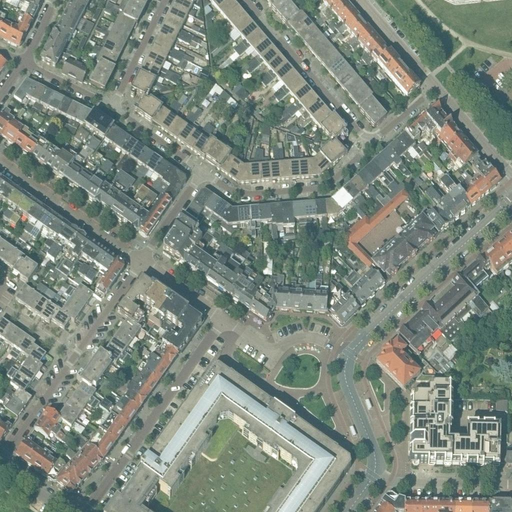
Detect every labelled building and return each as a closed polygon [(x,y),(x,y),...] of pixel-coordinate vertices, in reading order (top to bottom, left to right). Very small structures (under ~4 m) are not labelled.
[(6,4),(4,9),(5,10),(9,12),(15,15),(19,17),(32,23),(43,0),(42,0),(27,0),(24,7),(22,6),(20,11),(17,10),(10,6),(6,4)] [(72,0),(71,3),(85,10),(90,0),(72,0)] [(137,25),(147,5),(135,0),(132,0),(124,18),(137,25)] [(189,10),(192,5),(182,0),(177,0),(174,8),(187,15),(187,16),(193,18),(195,13),(189,10)] [(214,0),(212,2),(220,11),(232,1),(230,0),(214,0)] [(266,0),(269,3),(268,4),(271,8),(280,0),(266,0)] [(276,14),(287,5),(284,2),(286,0),(280,0),(271,8),(276,14)] [(315,10),(314,11),(315,12),(315,13),(320,18),(321,19),(334,7),(338,3),(339,4),(344,0),(343,0),(327,0),(324,3),(327,7),(322,12),(319,14),(315,10)] [(334,7),(321,19),(322,21),(324,24),(327,27),(331,24),(327,20),(334,14),(337,18),(350,7),(344,0),(339,4),(338,3),(334,7)] [(220,11),(227,19),(238,9),(232,1),(220,11)] [(71,3),(64,17),(78,24),(85,10),(71,3)] [(114,6),(108,3),(105,9),(116,14),(118,11),(113,9),(114,6)] [(281,20),(292,10),(287,5),(276,14),(281,20)] [(331,24),(327,27),(329,29),(333,34),(334,34),(348,23),(347,22),(351,18),(353,20),(357,16),(350,7),(337,18),(341,22),(336,26),(333,22),(331,24)] [(174,8),(169,19),(182,25),(187,16),(187,15),(174,8)] [(116,14),(105,9),(104,12),(115,17),(116,14)] [(234,28),(235,29),(247,19),(238,9),(227,19),(234,28)] [(299,13),(296,15),(292,10),(281,20),(286,25),(299,13)] [(206,23),(214,16),(210,11),(205,16),(206,23)] [(294,32),(306,21),(299,13),(286,25),(289,29),(290,28),(293,31),(294,32)] [(10,25),(4,22),(0,30),(0,38),(6,42),(15,26),(16,23),(19,17),(15,15),(10,25)] [(137,25),(124,18),(121,16),(116,26),(131,33),(133,29),(135,29),(137,25)] [(348,23),(334,34),(336,37),(340,42),(344,39),(340,35),(347,30),(350,34),(363,23),(357,16),(353,20),(351,18),(347,22),(348,23)] [(15,26),(6,42),(17,47),(20,46),(26,34),(32,23),(19,17),(16,23),(21,26),(19,29),(15,26)] [(64,17),(57,31),(70,38),(71,38),(78,24),(64,17)] [(201,41),(179,31),(182,25),(169,19),(164,28),(191,41),(199,45),(201,41)] [(247,19),(235,29),(241,36),(253,26),(247,19)] [(83,20),(81,25),(91,31),(94,25),(83,20)] [(300,40),(313,29),(306,21),(294,32),(300,40)] [(347,43),(344,46),(347,50),(361,38),(360,37),(365,34),(366,35),(371,31),(363,23),(350,34),(354,38),(348,43),(347,43)] [(109,30),(104,27),(102,31),(126,43),(131,33),(116,26),(112,24),(109,30)] [(81,25),(78,31),(89,36),(91,31),(81,25)] [(234,50),(228,55),(230,58),(236,53),(259,34),(253,26),(241,36),(245,40),(234,50)] [(122,52),(126,43),(102,31),(96,28),(95,31),(105,36),(102,42),(107,44),(122,52)] [(173,44),(175,39),(189,45),(191,41),(164,28),(160,37),(173,44)] [(307,48),(320,37),(313,29),(300,40),(307,48)] [(55,31),(48,45),(63,53),(70,38),(57,31),(55,31)] [(361,38),(347,50),(349,52),(352,49),(353,51),(360,45),(363,49),(376,38),(371,31),(366,35),(365,34),(360,37),(361,38)] [(259,34),(236,53),(239,57),(245,52),(251,47),(254,51),(265,41),(259,34)] [(329,38),(324,42),(320,37),(307,48),(314,55),(336,37),(334,34),(333,34),(329,38)] [(191,63),(193,59),(171,49),(173,44),(160,37),(155,46),(187,62),(191,63)] [(336,37),(314,55),(321,63),(333,53),(339,48),(334,43),(336,41),(341,46),(343,45),(340,42),(336,37)] [(362,61),(359,63),(360,65),(374,53),(373,53),(378,49),(379,50),(384,46),(376,38),(363,49),(367,53),(360,59),(362,61)] [(254,58),(247,65),(250,68),(272,49),(265,41),(254,51),(258,55),(254,58)] [(95,46),(93,49),(99,52),(102,54),(117,61),(122,52),(107,44),(104,50),(95,46)] [(55,67),(63,53),(48,45),(41,60),(45,62),(45,64),(50,66),(51,65),(55,67)] [(217,48),(215,45),(209,50),(210,54),(217,48)] [(150,56),(164,62),(167,57),(180,63),(177,69),(183,71),(187,62),(155,46),(150,56)] [(374,53),(360,65),(362,67),(365,64),(366,66),(373,60),(377,64),(390,53),(384,46),(379,50),(378,49),(373,53),(374,53)] [(102,54),(99,52),(93,49),(92,52),(96,55),(93,61),(97,64),(114,72),(115,70),(113,70),(117,61),(102,54)] [(250,68),(246,71),(249,75),(257,68),(264,62),(268,66),(279,57),(272,49),(250,68)] [(347,50),(338,58),(333,53),(321,63),(327,71),(340,60),(344,56),(349,52),(347,50)] [(79,56),(68,51),(66,54),(70,56),(76,59),(77,60),(79,56)] [(230,58),(214,72),(217,76),(239,57),(236,53),(230,58)] [(390,53),(377,64),(390,79),(392,81),(405,70),(390,53)] [(162,67),(164,62),(150,56),(145,66),(177,81),(179,77),(161,68),(162,67)] [(271,70),(260,80),(263,83),(285,64),(279,57),(268,66),(271,70)] [(63,71),(61,74),(70,78),(73,80),(82,84),(83,82),(89,70),(82,67),(84,63),(82,62),(80,66),(76,65),(78,60),(77,60),(76,59),(74,63),(68,60),(63,71)] [(327,71),(334,79),(347,68),(342,63),(340,60),(327,71)] [(94,79),(91,85),(104,92),(114,72),(97,64),(91,78),(94,79)] [(285,64),(263,83),(266,87),(277,77),(280,81),(292,72),(291,71),(285,64)] [(163,79),(175,85),(177,81),(145,66),(141,76),(154,82),(157,77),(163,80),(163,79)] [(353,76),(347,68),(334,79),(341,87),(353,76)] [(203,70),(199,79),(206,83),(210,73),(203,70)] [(390,79),(382,87),(385,90),(393,83),(407,99),(419,88),(420,87),(405,70),(392,81),(390,79)] [(275,93),(273,95),(275,99),(276,99),(299,79),(292,72),(280,81),(284,86),(275,93)] [(130,95),(130,96),(133,98),(134,97),(136,93),(144,97),(146,94),(149,95),(155,83),(154,82),(141,76),(140,75),(130,95)] [(341,87),(348,95),(360,84),(353,76),(341,87)] [(299,79),(276,99),(279,102),(290,92),(294,97),(305,87),(304,86),(299,79)] [(360,84),(348,95),(354,103),(367,92),(372,88),(376,84),(373,80),(369,84),(364,88),(360,84)] [(26,81),(14,99),(21,104),(27,100),(25,99),(26,97),(31,100),(37,86),(26,81)] [(240,84),(231,91),(234,94),(242,88),(243,88),(240,84)] [(215,85),(209,94),(213,97),(216,93),(219,88),(215,85)] [(47,91),(37,86),(31,100),(35,103),(31,111),(35,114),(41,100),(41,99),(43,96),(45,96),(47,91)] [(282,114),(280,116),(282,119),(311,94),(305,87),(294,97),(297,101),(282,114)] [(242,88),(234,94),(242,101),(249,95),(242,88)] [(41,100),(35,114),(36,114),(39,116),(43,119),(45,116),(40,114),(43,107),(48,109),(55,95),(47,91),(45,96),(43,96),(41,99),(41,100)] [(354,103),(361,110),(370,102),(371,102),(374,100),(367,92),(354,103)] [(282,119),(279,122),(281,125),(282,126),(298,112),(301,116),(318,102),(311,94),(282,119)] [(45,116),(43,119),(45,121),(48,123),(51,125),(59,109),(59,108),(60,104),(62,105),(65,100),(55,95),(48,109),(53,111),(49,119),(45,116)] [(178,104),(160,128),(169,135),(177,123),(172,120),(188,98),(183,95),(178,104)] [(59,109),(51,125),(60,131),(62,126),(57,123),(61,115),(66,118),(73,104),(65,100),(62,105),(60,104),(59,108),(59,109)] [(160,111),(152,123),(160,128),(178,104),(174,101),(165,115),(161,112),(161,111),(160,111)] [(135,107),(133,109),(133,110),(152,123),(160,111),(150,104),(149,105),(144,102),(139,109),(136,107),(135,107)] [(318,102),(301,116),(305,120),(310,116),(313,119),(324,110),(318,102)] [(370,102),(361,110),(359,111),(374,129),(385,119),(371,102),(370,102)] [(62,126),(60,131),(68,137),(77,118),(78,118),(80,114),(79,113),(81,108),(73,104),(66,118),(71,120),(68,126),(63,123),(62,126)] [(435,106),(417,123),(426,134),(430,138),(431,137),(435,141),(437,139),(438,139),(452,126),(444,116),(435,106)] [(177,123),(169,135),(177,140),(199,109),(195,107),(182,126),(177,123)] [(93,114),(81,108),(79,113),(80,114),(78,118),(77,118),(68,137),(72,139),(79,124),(84,127),(93,114)] [(199,109),(177,140),(185,146),(193,135),(189,131),(194,124),(202,112),(199,109)] [(313,119),(321,129),(333,119),(324,110),(313,119)] [(16,118),(5,111),(0,118),(0,136),(1,137),(2,136),(3,137),(16,118)] [(12,144),(13,144),(23,131),(17,127),(21,121),(19,120),(24,113),(21,111),(16,118),(3,137),(7,140),(8,142),(10,144),(12,144)] [(84,127),(74,141),(81,146),(84,142),(85,143),(89,138),(90,139),(104,120),(94,113),(93,114),(84,127)] [(41,125),(44,120),(35,114),(32,119),(41,125)] [(280,116),(272,123),(273,123),(275,125),(279,122),(282,119),(280,116)] [(321,129),(329,140),(332,137),(335,141),(341,135),(344,138),(345,138),(348,136),(348,135),(333,118),(333,119),(321,129)] [(113,127),(104,120),(90,139),(92,140),(88,146),(90,147),(87,150),(92,154),(94,155),(104,140),(113,128),(113,127)] [(417,123),(404,134),(414,145),(426,134),(417,123)] [(193,135),(185,146),(194,152),(211,127),(207,124),(198,138),(193,135)] [(268,127),(263,125),(259,143),(268,145),(268,127)] [(452,126),(438,139),(446,149),(461,136),(452,126)] [(211,127),(194,152),(202,157),(215,138),(214,138),(210,136),(211,134),(215,129),(211,127)] [(98,150),(94,155),(96,156),(102,161),(115,142),(115,141),(117,138),(119,138),(122,134),(113,128),(104,140),(109,143),(102,153),(98,150)] [(22,150),(23,151),(36,132),(32,130),(31,130),(29,132),(25,129),(23,131),(13,144),(18,148),(17,149),(21,152),(22,150)] [(36,132),(23,151),(24,152),(23,153),(27,156),(28,155),(32,158),(42,144),(48,135),(46,133),(43,137),(37,133),(36,132)] [(293,143),(295,142),(293,136),(285,133),(286,143),(293,143)] [(102,161),(106,163),(116,149),(121,152),(129,139),(122,134),(119,138),(117,138),(115,141),(115,142),(102,161)] [(418,155),(421,153),(421,152),(414,145),(404,134),(401,138),(400,138),(399,138),(397,139),(397,141),(396,142),(407,153),(412,148),(418,155)] [(314,148),(311,150),(312,151),(318,157),(329,168),(329,169),(347,153),(347,152),(345,149),(345,138),(344,138),(341,135),(335,141),(335,145),(332,147),(330,146),(321,154),(316,148),(315,149),(314,148)] [(296,146),(302,144),(299,138),(298,138),(293,136),(295,142),(296,146)] [(461,136),(446,149),(451,154),(449,154),(453,159),(469,145),(461,136)] [(202,157),(201,158),(205,161),(206,159),(209,161),(208,162),(213,166),(214,165),(217,167),(216,168),(220,171),(220,170),(228,159),(229,157),(221,152),(220,151),(215,147),(219,141),(215,138),(202,157)] [(231,147),(235,141),(230,138),(226,144),(231,147)] [(129,139),(121,152),(125,155),(115,170),(117,171),(118,172),(132,153),(131,153),(134,149),(136,150),(139,145),(129,139)] [(302,139),(302,140),(304,145),(307,144),(308,147),(311,146),(309,141),(302,139)] [(64,155),(61,158),(52,172),(64,180),(77,161),(71,157),(70,160),(67,158),(71,152),(72,154),(74,151),(76,152),(81,146),(74,141),(73,141),(70,145),(64,154),(64,155)] [(388,149),(398,161),(403,156),(410,163),(413,160),(407,153),(396,142),(392,146),(390,146),(388,147),(388,149)] [(61,152),(64,154),(70,145),(67,143),(61,152)] [(422,152),(426,149),(421,143),(416,146),(422,152)] [(51,171),(52,172),(61,158),(56,154),(57,153),(49,147),(47,148),(42,144),(32,158),(33,158),(34,161),(37,161),(47,168),(48,171),(51,171)] [(281,144),(277,144),(277,148),(280,180),(289,180),(288,165),(283,165),(281,144)] [(118,172),(121,174),(122,175),(132,160),(137,163),(146,151),(139,145),(136,150),(134,149),(131,153),(132,153),(118,172)] [(453,159),(451,160),(455,164),(460,169),(462,167),(466,164),(477,154),(469,145),(453,159)] [(288,165),(289,180),(299,179),(297,155),(296,146),(293,147),(292,147),(293,160),(288,160),(288,165)] [(269,158),(268,159),(269,181),(280,180),(277,148),(272,148),(273,156),(273,160),(274,160),(274,165),(269,165),(269,158)] [(77,161),(64,180),(68,183),(68,185),(72,188),(74,187),(83,174),(78,171),(83,164),(84,165),(92,154),(87,150),(86,149),(77,161)] [(253,160),(247,160),(248,168),(249,183),(259,182),(257,156),(258,150),(255,149),(253,158),(253,160)] [(410,174),(398,161),(388,149),(383,154),(381,153),(380,155),(380,157),(379,158),(389,169),(393,165),(402,175),(402,174),(404,176),(408,176),(410,174)] [(258,150),(257,156),(259,182),(269,181),(268,159),(262,159),(262,150),(258,150)] [(424,150),(421,153),(429,161),(430,163),(433,160),(424,150)] [(155,157),(146,151),(137,163),(142,166),(131,181),(135,184),(148,165),(147,164),(150,161),(152,161),(155,157)] [(228,159),(220,170),(228,176),(237,165),(242,157),(238,154),(233,162),(228,159)] [(485,164),(477,154),(466,164),(477,176),(483,171),(480,168),(485,164)] [(299,179),(308,178),(307,163),(302,163),(301,155),(297,155),(299,179)] [(83,174),(74,187),(79,191),(79,193),(82,195),(84,194),(93,181),(89,178),(91,176),(93,172),(94,172),(102,161),(96,156),(83,174)] [(135,184),(138,186),(141,183),(149,171),(153,175),(162,162),(155,157),(152,161),(150,161),(147,164),(148,165),(135,184)] [(318,157),(312,163),(319,177),(329,168),(318,157)] [(398,187),(394,182),(385,173),(389,169),(379,158),(372,164),(376,168),(374,169),(378,173),(378,172),(390,185),(399,194),(403,190),(406,188),(402,183),(398,187)] [(424,172),(432,164),(430,163),(429,161),(421,169),(424,172)] [(148,193),(149,194),(152,196),(162,183),(172,169),(162,162),(153,175),(151,178),(156,181),(148,193)] [(93,181),(84,194),(89,198),(89,200),(92,202),(94,202),(95,202),(104,189),(105,188),(109,183),(105,180),(112,171),(115,173),(117,171),(115,170),(110,166),(106,163),(95,179),(93,181)] [(308,178),(319,177),(312,163),(307,163),(308,178)] [(399,194),(390,185),(378,172),(378,173),(374,169),(376,168),(372,164),(364,171),(374,183),(378,179),(391,193),(387,197),(391,201),(398,195),(399,194)] [(480,168),(483,171),(477,176),(477,177),(490,191),(491,190),(491,191),(496,187),(495,186),(500,181),(485,164),(480,168)] [(228,176),(239,184),(242,169),(237,165),(228,176)] [(443,167),(439,171),(443,176),(447,172),(443,167)] [(248,168),(242,169),(239,184),(249,183),(248,168)] [(185,178),(172,169),(162,183),(170,188),(165,196),(173,201),(186,182),(185,178)] [(415,179),(424,172),(421,169),(412,176),(415,179)] [(364,171),(356,178),(384,208),(389,204),(391,201),(387,197),(383,200),(370,186),(374,183),(364,171)] [(439,171),(435,174),(439,177),(436,180),(448,194),(444,198),(447,202),(460,217),(471,208),(458,193),(447,180),(443,176),(439,171)] [(128,179),(122,175),(121,174),(116,181),(113,186),(114,187),(110,192),(105,188),(104,189),(95,202),(96,203),(95,204),(99,208),(100,206),(106,210),(128,179)] [(465,174),(461,177),(480,199),(490,191),(477,177),(471,182),(465,174)] [(471,208),(480,199),(461,177),(457,180),(464,188),(458,193),(471,208)] [(377,207),(372,210),(376,215),(384,208),(356,178),(349,185),(360,196),(364,192),(377,207)] [(110,215),(115,219),(126,204),(121,200),(124,195),(126,196),(129,190),(130,190),(135,184),(131,181),(128,179),(106,210),(111,214),(110,215)] [(406,188),(409,192),(415,186),(412,182),(406,188)] [(148,219),(138,233),(144,237),(148,236),(157,224),(169,207),(173,201),(165,196),(170,188),(162,183),(152,196),(157,199),(161,202),(148,219)] [(6,184),(0,192),(0,204),(2,202),(7,205),(17,191),(6,184)] [(360,196),(349,185),(342,191),(358,209),(365,202),(360,196)] [(149,194),(148,193),(143,189),(142,189),(138,196),(135,201),(136,202),(132,208),(126,204),(115,219),(121,223),(122,222),(127,225),(149,194)] [(394,209),(408,196),(403,190),(399,194),(398,195),(391,201),(389,204),(394,209)] [(8,211),(3,218),(7,221),(5,225),(7,226),(27,198),(17,191),(7,205),(11,208),(9,212),(8,211)] [(209,200),(211,196),(205,191),(201,192),(197,199),(207,206),(210,202),(209,200)] [(349,206),(352,209),(361,220),(365,217),(358,209),(342,191),(338,195),(336,195),(335,196),(334,198),(335,198),(332,201),(342,212),(344,214),(346,212),(344,210),(349,206)] [(429,192),(424,196),(434,208),(450,226),(460,217),(447,202),(444,198),(438,191),(434,195),(430,191),(429,192)] [(157,199),(152,196),(149,194),(127,225),(133,229),(132,231),(136,234),(137,232),(138,233),(148,219),(143,215),(146,210),(148,211),(151,206),(152,206),(157,199)] [(221,203),(213,197),(211,196),(209,200),(210,202),(207,206),(203,211),(200,216),(203,219),(204,217),(209,220),(212,215),(221,203)] [(27,198),(7,226),(9,228),(11,224),(16,227),(21,220),(20,220),(23,216),(27,219),(37,205),(27,198)] [(207,206),(197,199),(193,204),(203,211),(207,206)] [(330,202),(325,203),(326,218),(337,217),(342,212),(332,201),(330,202)] [(212,215),(209,219),(219,226),(221,222),(230,209),(221,203),(212,215)] [(328,237),(326,218),(325,203),(315,204),(316,219),(322,218),(323,231),(317,231),(318,238),(328,237)] [(203,211),(193,204),(190,209),(200,216),(203,211)] [(304,204),(292,205),(294,221),(299,220),(299,225),(299,227),(305,227),(305,233),(306,233),(306,231),(304,204)] [(315,204),(304,204),(306,231),(306,233),(310,232),(310,226),(310,224),(312,224),(311,219),(316,219),(315,204)] [(355,246),(394,209),(389,204),(346,245),(351,250),(355,246)] [(23,233),(19,239),(23,242),(25,244),(27,241),(47,212),(37,205),(27,219),(32,223),(29,227),(28,226),(23,233)] [(294,221),(292,205),(281,206),(283,227),(283,228),(294,227),(294,221)] [(276,227),(283,227),(281,206),(270,207),(272,233),(273,242),(277,241),(276,227)] [(259,208),(260,224),(267,223),(268,233),(272,233),(270,207),(259,208)] [(250,214),(248,215),(248,220),(249,219),(251,239),(261,238),(260,224),(259,208),(249,209),(250,214)] [(420,214),(431,226),(439,235),(449,226),(434,208),(428,213),(425,210),(420,214)] [(200,216),(190,209),(183,218),(194,225),(200,216)] [(221,222),(219,226),(223,229),(232,235),(234,232),(239,231),(238,225),(237,210),(232,211),(230,209),(221,222)] [(249,209),(237,210),(238,225),(245,225),(247,245),(252,245),(251,239),(249,219),(248,220),(248,215),(250,214),(249,209)] [(47,212),(27,241),(29,242),(32,239),(36,242),(41,235),(45,238),(58,220),(47,212)] [(164,251),(163,253),(174,261),(186,245),(197,228),(193,225),(194,225),(183,218),(163,247),(164,251)] [(49,240),(45,246),(51,250),(68,227),(58,220),(45,238),(49,240)] [(428,245),(435,238),(430,233),(431,231),(432,231),(431,230),(430,228),(422,220),(373,264),(377,269),(379,271),(379,270),(389,281),(393,277),(397,273),(408,261),(416,255),(428,245)] [(359,226),(362,229),(367,224),(366,223),(364,221),(359,226)] [(342,223),(343,236),(345,236),(351,230),(344,223),(342,223)] [(359,226),(353,231),(356,234),(362,229),(359,226)] [(431,226),(430,228),(431,230),(432,231),(431,231),(430,233),(435,238),(439,235),(431,226)] [(54,262),(62,250),(61,250),(62,248),(67,252),(79,235),(68,227),(51,250),(47,257),(54,262)] [(186,245),(174,261),(178,264),(180,262),(184,265),(206,234),(201,231),(195,239),(193,238),(191,242),(192,243),(189,247),(186,245)] [(219,236),(214,232),(210,237),(217,242),(219,238),(219,236)] [(217,242),(210,237),(207,235),(206,234),(184,265),(189,269),(190,271),(193,273),(195,273),(205,259),(200,256),(204,250),(205,251),(211,242),(215,245),(217,242)] [(75,265),(77,262),(81,257),(91,243),(79,235),(67,252),(55,269),(67,277),(75,265)] [(511,246),(505,239),(494,249),(509,266),(511,263),(511,246)] [(306,242),(305,250),(311,250),(318,249),(318,241),(312,241),(306,242)] [(217,242),(215,245),(219,247),(213,257),(214,258),(210,263),(205,259),(195,273),(206,281),(228,250),(217,242)] [(9,261),(6,265),(14,271),(15,271),(22,261),(23,261),(24,259),(19,256),(24,249),(27,245),(25,245),(23,243),(21,246),(13,257),(14,258),(11,261),(9,261)] [(80,286),(84,280),(104,252),(91,243),(81,257),(87,261),(84,266),(77,262),(75,265),(82,268),(77,275),(78,275),(73,282),(80,286)] [(348,249),(343,243),(335,251),(341,256),(348,249)] [(0,258),(0,260),(6,265),(9,261),(11,261),(14,258),(13,257),(21,246),(17,244),(12,251),(8,247),(0,258)] [(266,277),(271,277),(272,244),(264,244),(263,274),(266,277)] [(355,246),(351,250),(368,268),(372,264),(355,246)] [(482,259),(489,267),(504,284),(508,281),(504,277),(501,276),(501,277),(499,275),(509,266),(494,249),(482,259)] [(206,281),(208,283),(207,284),(216,290),(235,264),(230,261),(235,254),(228,250),(206,281)] [(243,250),(238,257),(244,261),(245,261),(248,256),(249,255),(243,250)] [(107,275),(117,261),(104,252),(84,280),(91,285),(101,271),(107,275)] [(41,265),(50,270),(52,267),(47,264),(49,261),(46,258),(41,265)] [(482,259),(461,277),(474,292),(487,280),(482,274),(489,267),(482,259)] [(37,271),(23,261),(22,261),(15,271),(14,271),(12,274),(14,275),(11,278),(17,282),(20,279),(27,284),(37,271)] [(123,266),(117,261),(107,275),(93,296),(101,301),(123,270),(123,266)] [(246,273),(247,271),(251,265),(244,261),(240,267),(235,264),(216,290),(225,297),(227,295),(229,297),(246,273)] [(356,275),(374,293),(378,289),(380,289),(385,285),(367,267),(361,272),(360,271),(356,275)] [(246,273),(229,297),(240,304),(258,278),(247,271),(246,273)] [(353,290),(365,302),(369,298),(371,298),(374,295),(374,293),(356,275),(350,282),(346,277),(343,280),(353,290)] [(278,278),(275,310),(288,311),(289,288),(282,288),(283,277),(278,277),(278,278)] [(440,334),(447,341),(450,344),(465,330),(462,324),(469,320),(470,318),(467,315),(471,312),(477,319),(488,309),(474,292),(461,277),(443,293),(420,315),(440,334)] [(258,278),(240,304),(250,312),(261,296),(264,291),(259,288),(263,282),(258,278)] [(261,296),(250,312),(266,323),(275,310),(278,278),(271,278),(271,282),(264,291),(261,296)] [(290,288),(289,288),(288,311),(300,312),(302,294),(295,293),(296,280),(290,279),(290,288)] [(302,294),(300,312),(313,313),(316,281),(308,285),(309,281),(303,280),(302,294)] [(90,284),(85,281),(81,286),(86,289),(90,284)] [(140,281),(124,303),(132,309),(144,292),(142,281),(140,281)] [(144,292),(132,309),(140,314),(143,310),(146,306),(144,304),(155,289),(144,281),(142,281),(144,292)] [(316,281),(313,313),(314,313),(319,313),(325,314),(326,314),(327,296),(327,295),(320,294),(321,287),(321,282),(316,281)] [(331,281),(330,285),(334,288),(358,312),(357,311),(361,307),(362,307),(365,304),(365,302),(353,290),(348,295),(346,292),(338,284),(337,285),(332,281),(331,281)] [(16,300),(24,306),(26,302),(29,302),(31,299),(30,298),(38,287),(35,284),(30,291),(25,287),(16,300)] [(65,284),(63,287),(79,299),(79,298),(83,300),(82,302),(87,305),(93,296),(80,287),(77,292),(70,287),(69,287),(65,284)] [(26,302),(24,306),(33,312),(42,299),(46,294),(48,290),(40,285),(38,287),(30,298),(31,299),(29,302),(26,302)] [(337,304),(340,307),(352,318),(358,312),(334,288),(330,285),(329,296),(337,304)] [(63,287),(60,291),(65,294),(72,299),(69,304),(81,312),(87,305),(82,302),(83,300),(79,298),(79,299),(63,287)] [(172,300),(155,289),(144,304),(146,306),(143,310),(151,316),(148,321),(154,325),(172,300)] [(42,299),(33,312),(40,318),(43,314),(45,314),(47,311),(47,310),(55,298),(56,296),(48,290),(46,294),(42,299)] [(58,311),(53,308),(58,301),(55,298),(47,310),(47,311),(45,314),(43,314),(40,318),(49,324),(51,321),(58,311)] [(172,300),(154,325),(152,329),(157,333),(160,329),(166,333),(169,335),(175,326),(177,328),(188,312),(172,300)] [(140,314),(132,309),(124,303),(117,313),(127,321),(137,328),(144,318),(140,314)] [(69,304),(62,313),(61,314),(71,320),(71,321),(74,323),(81,312),(69,304)] [(341,328),(352,318),(340,307),(337,304),(333,308),(328,308),(328,314),(341,328)] [(58,311),(51,321),(64,330),(71,321),(71,320),(61,314),(62,313),(58,311)] [(199,320),(188,312),(177,328),(191,337),(200,324),(201,325),(202,323),(202,321),(200,319),(199,320)] [(440,334),(420,315),(398,336),(409,346),(416,354),(430,339),(440,348),(447,341),(440,334)] [(7,330),(10,326),(1,320),(0,321),(0,339),(4,334),(3,333),(5,330),(7,330)] [(127,321),(120,331),(128,336),(129,335),(134,338),(140,330),(137,328),(127,321)] [(18,332),(10,326),(7,330),(5,330),(3,333),(4,334),(0,339),(0,346),(4,341),(9,344),(18,332)] [(175,326),(169,335),(185,346),(191,337),(177,328),(175,326)] [(127,348),(134,338),(129,335),(128,336),(120,331),(114,339),(127,348)] [(27,338),(18,332),(9,344),(14,348),(9,355),(13,357),(21,346),(20,345),(22,342),(24,342),(27,338)] [(166,333),(159,343),(178,356),(185,346),(169,335),(166,333)] [(26,356),(26,357),(33,347),(35,344),(27,338),(24,342),(22,342),(20,345),(21,346),(13,357),(16,360),(21,353),(26,356)] [(127,349),(127,348),(114,339),(109,347),(113,350),(112,352),(116,354),(117,353),(128,361),(131,363),(137,355),(132,352),(129,357),(124,353),(127,349)] [(383,355),(376,362),(403,390),(405,392),(413,384),(411,382),(420,373),(407,360),(412,355),(397,341),(392,346),(390,344),(381,353),(383,355)] [(157,351),(151,358),(168,370),(178,356),(159,343),(154,349),(157,351)] [(46,356),(33,347),(26,357),(30,359),(39,365),(46,356)] [(125,365),(128,361),(117,353),(116,354),(112,352),(113,350),(109,347),(102,356),(113,363),(115,365),(118,360),(125,365)] [(142,347),(140,350),(148,356),(149,354),(146,352),(146,350),(142,347)] [(103,377),(113,363),(102,356),(96,351),(91,357),(95,360),(89,367),(103,377)] [(141,362),(137,369),(144,374),(158,384),(168,370),(151,358),(146,366),(141,362)] [(30,359),(23,368),(35,377),(42,368),(39,365),(30,359)] [(29,387),(35,377),(23,368),(20,373),(13,368),(16,364),(11,360),(5,368),(10,372),(21,380),(22,379),(26,382),(25,384),(29,387)] [(503,376),(508,378),(511,367),(506,366),(503,376)] [(93,391),(103,377),(89,367),(84,375),(81,373),(76,379),(83,383),(82,384),(93,391)] [(116,371),(122,376),(125,372),(119,367),(116,371)] [(208,373),(194,393),(224,415),(240,426),(252,434),(248,440),(271,456),(275,450),(301,469),(333,491),(350,467),(350,461),(329,446),(287,416),(280,411),(271,405),(232,377),(218,367),(212,368),(208,373)] [(10,372),(8,375),(14,380),(11,385),(14,387),(19,391),(24,394),(29,387),(25,384),(26,382),(22,379),(21,380),(10,372)] [(158,384),(144,374),(139,379),(137,378),(132,386),(148,398),(158,384)] [(122,375),(120,378),(128,384),(130,382),(126,379),(127,378),(122,375)] [(431,382),(433,383),(433,384),(448,384),(438,375),(431,382)] [(82,384),(77,391),(81,394),(81,396),(84,398),(85,398),(97,406),(99,408),(102,404),(92,397),(95,393),(93,391),(82,384)] [(411,453),(411,463),(412,463),(412,465),(414,466),(417,466),(418,465),(418,464),(428,464),(428,465),(429,466),(433,466),(435,465),(435,464),(444,464),(444,465),(445,466),(450,467),(451,465),(451,464),(460,464),(460,465),(461,467),(466,467),(467,466),(467,465),(476,465),(476,466),(477,467),(482,467),(483,466),(483,465),(492,465),(492,466),(494,467),(498,467),(499,466),(500,428),(467,427),(466,443),(449,443),(450,402),(451,402),(452,400),(452,396),(451,395),(450,395),(450,384),(448,384),(433,384),(429,384),(429,394),(412,394),(410,395),(410,400),(411,401),(412,401),(412,410),(411,410),(410,411),(410,416),(411,417),(412,417),(412,426),(411,426),(410,428),(410,432),(411,433),(412,433),(412,443),(408,443),(408,453),(411,453)] [(25,409),(31,400),(24,394),(19,391),(16,395),(11,392),(14,387),(11,385),(5,393),(17,402),(17,401),(21,404),(21,406),(25,409)] [(128,396),(124,401),(138,412),(148,398),(132,386),(126,394),(128,396)] [(94,409),(97,406),(85,398),(84,398),(81,396),(81,394),(77,391),(71,400),(84,409),(87,404),(94,409)] [(5,411),(17,419),(25,409),(21,406),(21,404),(17,401),(17,402),(5,393),(0,399),(0,401),(2,403),(5,399),(10,403),(5,411)] [(108,511),(147,511),(137,505),(156,478),(163,482),(158,488),(171,497),(179,486),(176,484),(193,460),(196,462),(201,454),(210,460),(210,461),(211,461),(212,461),(213,461),(214,461),(215,461),(216,460),(217,460),(217,459),(240,426),(224,415),(194,393),(146,460),(149,462),(145,468),(142,466),(141,468),(140,468),(112,507),(108,511)] [(496,399),(496,401),(496,411),(507,411),(507,399),(502,399),(496,399)] [(71,416),(76,419),(84,409),(71,400),(65,409),(73,414),(71,416)] [(138,412),(124,401),(122,400),(115,410),(111,407),(112,407),(104,401),(102,404),(99,408),(127,428),(138,412)] [(97,411),(97,412),(103,416),(102,418),(101,418),(106,422),(99,432),(115,444),(127,428),(99,408),(97,411)] [(65,409),(58,418),(61,421),(66,424),(71,428),(80,435),(84,429),(74,423),(76,419),(71,416),(73,414),(65,409)] [(48,411),(42,419),(46,423),(49,426),(47,428),(51,430),(52,429),(65,437),(69,440),(70,438),(66,435),(67,433),(62,430),(66,424),(61,421),(58,418),(52,414),(48,411)] [(69,440),(65,437),(52,429),(51,430),(47,428),(49,426),(46,423),(42,419),(34,430),(50,441),(53,436),(65,445),(69,440)] [(0,421),(0,443),(1,442),(11,428),(7,425),(1,420),(0,421)] [(99,432),(88,447),(103,461),(115,444),(99,432)] [(18,458),(26,464),(37,449),(30,444),(35,438),(31,435),(17,454),(18,458)] [(80,435),(78,438),(85,444),(87,441),(80,435)] [(88,447),(85,444),(78,438),(74,443),(83,452),(78,458),(92,473),(103,461),(88,447)] [(65,445),(70,449),(74,443),(69,440),(65,445)] [(37,449),(26,464),(36,471),(53,449),(54,447),(50,444),(44,453),(37,449)] [(62,450),(66,453),(69,449),(70,449),(65,445),(62,450)] [(47,478),(53,470),(58,464),(53,460),(58,453),(53,449),(36,471),(47,478)] [(73,463),(67,469),(82,483),(92,473),(78,458),(69,449),(66,453),(65,454),(71,461),(73,463)] [(58,464),(53,470),(47,478),(53,483),(56,483),(66,490),(66,492),(68,494),(72,493),(74,492),(74,489),(77,486),(78,488),(82,483),(67,469),(60,462),(58,464)] [(318,511),(333,491),(301,469),(271,511),(318,511)] [(387,496),(377,511),(378,511),(404,511),(404,502),(401,502),(391,495),(387,496)] [(420,511),(421,502),(404,502),(404,511),(420,511)] [(437,511),(438,503),(421,502),(420,511),(437,511)] [(454,511),(455,503),(438,503),(437,511),(454,511)] [(471,511),(471,503),(455,503),(454,511),(471,511)] [(488,511),(488,504),(471,503),(471,511),(488,511)]
